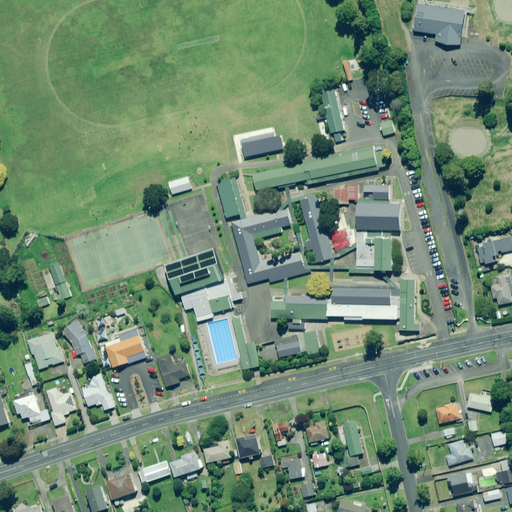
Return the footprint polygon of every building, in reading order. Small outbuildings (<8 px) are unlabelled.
[(465,11),(416,4),(412,33),(433,36),(432,43),(459,47),(465,11)] [(331,87),(316,91),(327,132),(342,128),(331,87)] [(396,134),(394,121),(381,123),(383,136),(396,134)] [(267,145),(269,159),(289,156),(287,141),(267,145)] [(303,164),(252,176),(256,192),(306,180),(308,187),(377,171),(371,145),(302,161),(303,164)] [(160,171),(100,187),(105,203),(164,186),(160,171)] [(186,177),(165,183),(169,197),(190,191),(186,177)] [(230,180),(215,184),(225,221),(241,217),(230,180)] [(389,185),(362,184),(362,198),(388,199),(389,185)] [(348,187),(331,187),(331,204),(347,205),(348,187)] [(90,189),(72,194),(76,207),(94,202),(90,189)] [(317,194),(298,199),(316,263),(335,258),(317,194)] [(399,205),(354,203),(353,231),(399,232),(399,205)] [(228,224),(244,286),(300,270),(295,252),(259,262),(252,237),(289,227),(284,209),(228,224)] [(511,249),(511,244),(510,235),(483,241),(486,254),(484,254),(486,264),(499,261),(497,253),(511,249)] [(388,276),(390,239),(373,238),(372,276),(388,276)] [(211,249),(162,264),(177,311),(193,306),(197,320),(230,309),(211,249)] [(511,301),(511,300),(506,273),(496,275),(498,284),(492,285),(495,298),(497,297),(499,305),(511,301)] [(63,279),(53,282),(58,296),(68,293),(63,279)] [(415,333),(416,280),(399,279),(397,333),(415,333)] [(388,291),(331,289),(331,303),(388,305),(388,291)] [(45,293),(34,297),(37,306),(48,302),(45,293)] [(394,306),(269,302),(268,319),(394,323),(394,306)] [(243,344),(236,314),(229,316),(241,370),(258,366),(252,342),(243,344)] [(98,360),(89,337),(82,328),(85,326),(77,317),(69,325),(71,327),(63,333),(72,343),(77,356),(81,354),(85,364),(98,360)] [(303,323),(287,323),(287,331),(303,332),(303,323)] [(58,348),(53,333),(29,341),(33,355),(35,354),(40,370),(65,361),(60,347),(58,348)] [(314,333),(301,336),(306,354),(318,352),(314,333)] [(145,342),(111,353),(118,375),(132,370),(131,364),(151,358),(145,342)] [(296,342),(275,347),(278,358),(298,354),(296,342)] [(175,366),(171,355),(158,359),(166,387),(181,383),(180,379),(190,376),(186,362),(175,366)] [(39,384),(32,364),(26,366),(32,386),(39,384)] [(82,388),(89,407),(96,404),(97,407),(103,405),(105,410),(116,407),(111,394),(109,395),(102,374),(89,378),(87,386),(82,388)] [(0,427),(11,424),(4,403),(9,401),(4,385),(0,386),(0,427)] [(66,422),(64,416),(71,414),(70,412),(77,410),(71,393),(63,395),(62,391),(58,392),(57,388),(47,392),(54,412),(52,413),(56,426),(66,422)] [(495,399),(471,394),(468,407),(492,412),(495,399)] [(41,412),(35,395),(15,402),(19,414),(22,413),(24,419),(30,417),(32,423),(42,420),(43,422),(51,420),(48,410),(41,412)] [(437,409),(440,424),(457,420),(457,423),(462,421),(458,404),(437,409)] [(356,421),(343,424),(344,427),(336,429),(340,443),(347,441),(351,456),(364,453),(356,421)] [(478,430),(476,421),(468,422),(471,432),(478,430)] [(321,440),(322,442),(325,441),(325,440),(329,439),(325,422),(315,424),(315,427),(307,429),(310,443),(311,443),(312,446),(318,444),(317,441),(321,440)] [(285,435),(290,434),(288,425),(280,427),(279,423),(274,425),(279,447),(287,445),(285,435)] [(455,434),(454,428),(444,431),(445,436),(455,434)] [(510,443),(507,431),(492,434),(495,446),(510,443)] [(237,440),(242,459),(249,457),(250,460),(254,460),(253,456),(261,454),(257,438),(246,441),(246,438),(237,440)] [(466,449),(463,440),(449,445),(453,455),(447,457),(449,466),(473,459),(470,447),(466,449)] [(218,461),(219,465),(231,462),(230,458),(233,458),(230,441),(220,443),(221,447),(205,450),(208,463),(218,461)] [(186,474),(188,480),(198,477),(196,471),(204,468),(202,461),(199,462),(196,452),(183,457),(183,459),(171,463),(176,478),(186,474)] [(317,456),(317,452),(313,453),(316,468),(328,466),(325,454),(317,456)] [(274,466),(272,456),(261,458),(263,468),(274,466)] [(359,465),(357,456),(344,459),(346,469),(359,465)] [(302,469),(300,459),(282,463),(283,468),(289,467),(291,479),(307,476),(306,468),(302,469)] [(494,475),(496,483),(500,482),(501,485),(511,482),(511,464),(511,460),(501,462),(504,472),(494,475)] [(172,474),(167,461),(140,471),(144,484),(172,474)] [(343,467),(338,469),(341,477),(346,475),(343,467)] [(372,473),(370,467),(361,470),(363,475),(372,473)] [(473,480),(472,473),(448,478),(450,487),(453,486),(455,496),(478,491),(477,485),(474,486),(474,482),(471,483),(470,481),(473,480)] [(136,493),(131,475),(108,482),(113,500),(136,493)] [(315,495),(312,483),(301,486),(304,498),(315,495)] [(99,511),(109,509),(101,487),(87,491),(94,511),(99,511)] [(501,498),(499,490),(484,493),(485,502),(501,498)] [(56,511),(74,511),(69,496),(53,501),(56,511)] [(476,508),(474,500),(457,504),(459,511),(471,511),(471,509),(476,508)] [(364,507),(365,504),(355,501),(354,504),(341,501),(338,511),(365,511),(367,508),(364,507)] [(24,503),(18,505),(19,507),(12,508),(13,511),(42,511),(41,504),(26,509),(24,503)]
